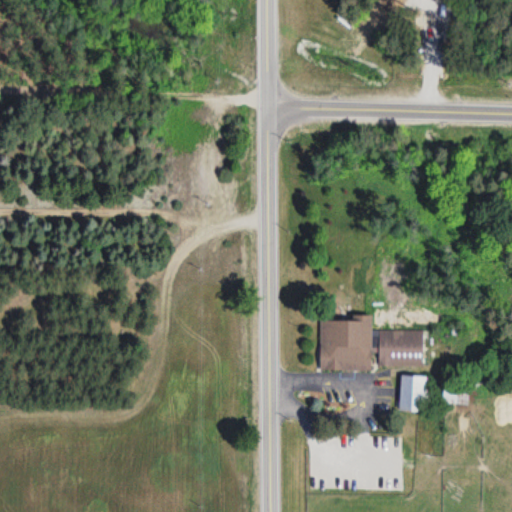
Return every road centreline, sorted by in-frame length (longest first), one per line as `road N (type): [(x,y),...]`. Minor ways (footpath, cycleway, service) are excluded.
road 1 (tertiary): [(268,511),(266,0)]
road 2 (tertiary): [(511,114),(267,108)]
